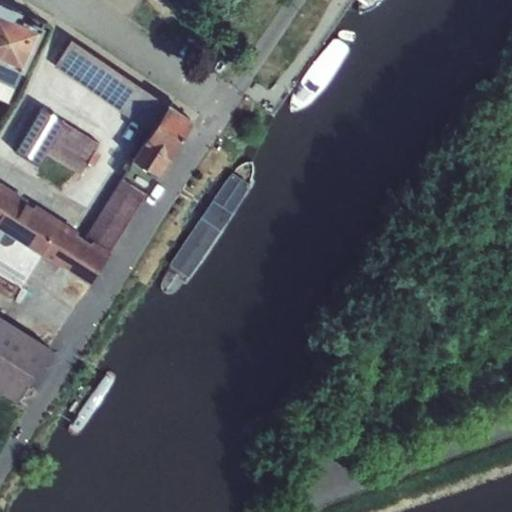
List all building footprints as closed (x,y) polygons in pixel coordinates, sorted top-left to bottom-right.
[(0,59),(23,71),(43,26),(15,16),(17,10),(0,2),(0,59)] [(72,39),(55,66),(152,130),(169,105),(72,39)] [(15,86),(23,71),(0,59),(0,94),(10,99),(15,86)] [(169,105),(152,130),(134,158),(159,174),(192,121),(169,105)] [(47,111),(22,153),(39,163),(50,147),(71,159),(67,164),(82,172),(99,143),(65,121),(47,111)] [(159,174),(134,158),(123,178),(147,192),(159,174)] [(110,251),(147,192),(123,178),(85,237),(92,242),(93,240),(110,251)] [(92,242),(85,237),(79,233),(80,231),(0,181),(0,262),(25,278),(26,279),(40,257),(87,287),(110,251),(93,240),(92,242)] [(0,279),(18,291),(25,278),(0,262),(0,279)] [(0,315),(0,390),(16,401),(50,347),(0,315)]
